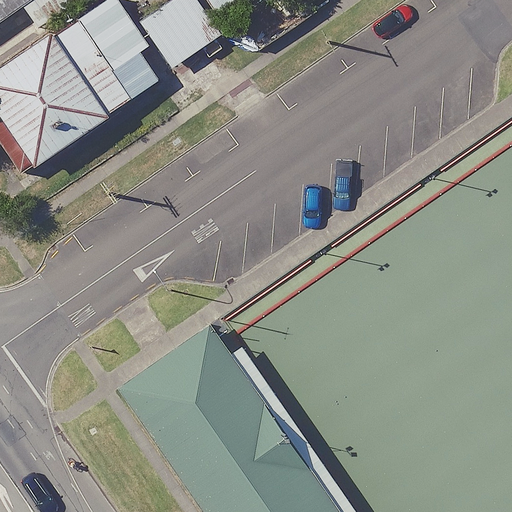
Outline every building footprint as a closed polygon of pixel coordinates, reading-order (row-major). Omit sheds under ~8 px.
[(171,77),(118,0),(112,0),(0,77),(0,114),(37,169),(171,77)] [(83,0),(0,0),(0,24),(26,7),(41,29),(83,0)] [(222,37),(196,0),(179,0),(145,23),(175,69),(222,37)] [(240,0),(209,0),(220,15),(240,0)] [(281,511),(174,362),(72,434),(128,511),(281,511)]
